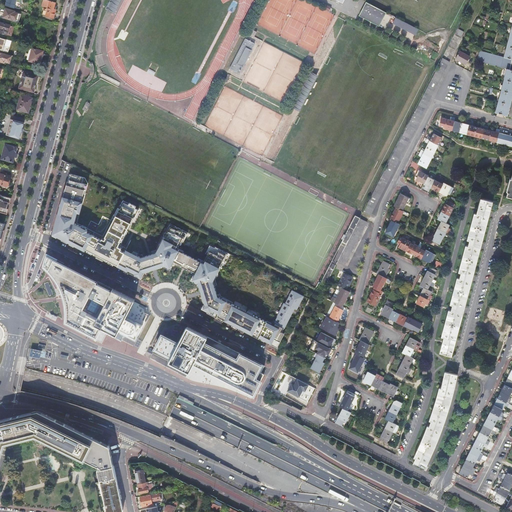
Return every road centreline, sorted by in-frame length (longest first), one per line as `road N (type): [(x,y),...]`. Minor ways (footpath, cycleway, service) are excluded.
road 1 (motorway): [(0,359),(135,395),(359,503)]
road 2 (motorway): [(344,485),(176,401),(0,354)]
road 3 (primary): [(77,0),(0,279)]
road 4 (primary): [(25,235),(88,0)]
road 5 (motorway): [(138,436),(266,491),(359,503)]
road 6 (motorway): [(344,485),(330,469),(172,381)]
road 7 (primary): [(428,503),(264,413)]
road 8 (primary): [(172,381),(18,315)]
road 9 (residential): [(177,308),(277,358),(251,407)]
road 10 (residential): [(394,181),(434,104),(511,123)]
road 11 (primary): [(0,390),(138,436)]
road 12 (residential): [(154,296),(25,235)]
road 13 (residential): [(507,350),(445,473)]
road 14 (unclassified): [(439,484),(317,421)]
